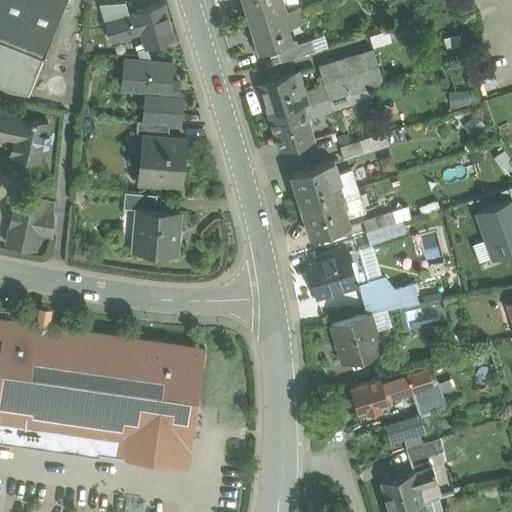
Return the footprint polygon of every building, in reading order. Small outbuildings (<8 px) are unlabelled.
[(0,0),(0,38),(2,39),(43,55),(65,0),(0,0)] [(243,0),(249,18),(284,7),(281,0),(243,0)] [(164,3),(127,14),(128,14),(121,16),(127,35),(130,45),(143,41),(145,47),(174,38),(164,3)] [(284,7),(249,18),(259,50),(275,45),(290,41),(291,40),(286,23),(301,19),(296,4),(284,7)] [(121,16),(106,21),(111,40),(127,35),(121,16)] [(111,40),(114,49),(129,45),(130,45),(127,35),(111,40)] [(310,39),(291,45),(294,57),(314,51),(310,39)] [(290,41),(275,45),(279,61),(294,57),(291,45),(290,41)] [(373,50),(319,67),(325,86),(329,98),(356,89),(382,81),(373,50)] [(173,63),(124,59),(122,81),(146,83),(142,120),(169,123),(180,124),(183,94),(178,94),(179,81),(171,81),(173,63)] [(293,71),(259,82),(269,117),(304,106),(329,98),(325,86),(300,93),(293,71)] [(449,90),(450,102),(478,100),(477,88),(449,90)] [(333,110),(360,103),(356,89),(329,98),(333,110)] [(329,98),(304,106),(308,117),(333,110),(329,98)] [(304,106),(269,117),(279,150),(314,139),(308,117),(304,106)] [(30,119),(0,112),(0,132),(15,136),(12,154),(40,160),(48,121),(31,118),(30,119)] [(142,120),(137,120),(136,137),(143,137),(148,138),(148,136),(168,137),(169,123),(142,120)] [(385,131),(340,146),(343,158),(389,144),(388,143),(385,131)] [(168,137),(148,136),(148,138),(143,137),(138,180),(182,184),(186,139),(168,137)] [(333,160),(291,173),(301,204),(357,187),(351,168),(337,172),(333,160)] [(357,187),(301,204),(311,236),(349,224),(347,217),(365,211),(358,187),(357,187)] [(157,194),(125,191),(123,207),(137,208),(137,206),(155,208),(157,194)] [(55,200),(16,192),(14,205),(24,207),(19,228),(9,226),(6,243),(36,249),(39,233),(52,236),(54,212),(55,200)] [(511,251),(511,198),(477,211),(494,258),(511,251)] [(155,208),(137,206),(137,208),(133,251),(136,251),(136,247),(174,250),(173,254),(175,254),(176,248),(174,248),(176,227),(178,227),(179,210),(155,208)] [(399,208),(363,219),(366,231),(402,220),(399,208)] [(402,220),(366,231),(371,244),(407,233),(402,220)] [(437,230),(418,235),(427,268),(445,263),(437,230)] [(357,247),(306,263),(316,296),(359,283),(367,281),(365,275),(357,247)] [(367,281),(359,283),(368,312),(370,311),(374,310),(370,294),(412,283),(412,279),(392,284),(384,270),(365,275),(367,281)] [(412,283),(370,294),(374,310),(418,302),(412,283)] [(418,302),(424,326),(440,322),(436,299),(418,302)] [(35,320),(0,314),(0,440),(98,455),(99,453),(187,466),(205,345),(50,322),(52,307),(38,305),(35,320)] [(368,312),(330,324),(342,362),(382,350),(370,311),(368,312)] [(380,377),(350,386),(351,388),(350,394),(352,400),(355,403),(358,411),(366,409),(366,412),(368,411),(369,416),(376,414),(375,409),(382,407),(381,404),(388,402),(387,398),(411,390),(412,390),(432,382),(427,366),(382,381),(380,377)] [(432,382),(412,390),(419,414),(420,414),(426,432),(460,421),(455,405),(445,408),(437,380),(432,382)] [(419,414),(385,425),(386,428),(366,434),(370,448),(425,431),(426,432),(420,414),(419,414)] [(439,437),(406,447),(410,459),(443,449),(439,437)] [(414,470),(380,481),(390,511),(442,496),(432,466),(414,471),(414,470)] [(446,511),(442,496),(390,511),(389,511),(446,511)] [(143,511),(145,503),(126,500),(123,511),(143,511)]
